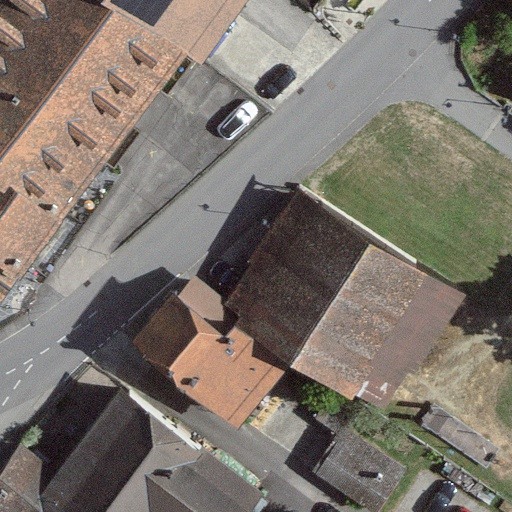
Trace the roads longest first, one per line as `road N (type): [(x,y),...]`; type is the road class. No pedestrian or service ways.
road 1 (tertiary): [(387,48),(83,330),(0,378)]
road 2 (residential): [(387,48),(511,136)]
